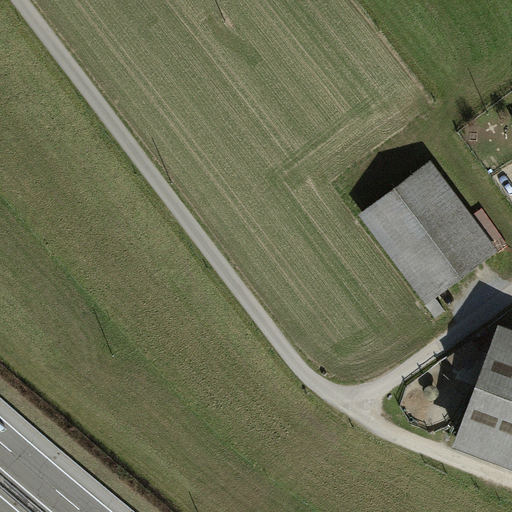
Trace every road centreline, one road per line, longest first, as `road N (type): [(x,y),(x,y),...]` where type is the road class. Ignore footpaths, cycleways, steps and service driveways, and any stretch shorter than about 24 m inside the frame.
road 1 (track): [(511,294),(362,401),(334,397),(301,373),(15,0)]
road 2 (track): [(511,480),(382,429),(362,401)]
